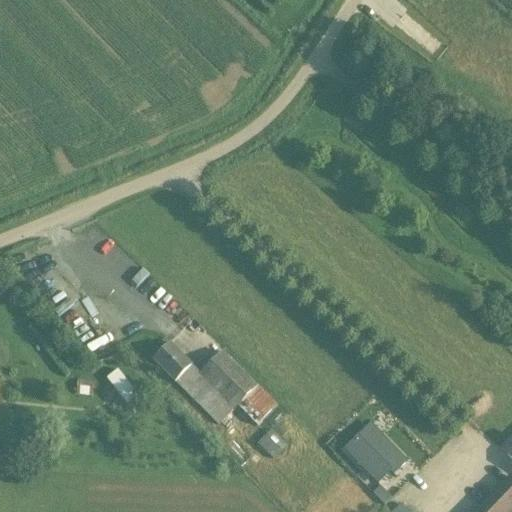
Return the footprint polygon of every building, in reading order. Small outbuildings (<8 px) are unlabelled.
[(95,292),(104,283),(79,258),(70,268),(95,292)] [(36,277),(27,286),(64,323),(72,315),(36,277)] [(168,344),(151,360),(174,383),(218,428),(257,388),(222,353),(199,374),(191,367),(168,344)] [(118,414),(131,414),(130,377),(117,377),(118,414)] [(355,439),(342,451),(376,486),(389,474),(391,477),(405,464),(368,426),(355,439)] [(271,461),(286,447),(270,431),(256,445),(271,461)] [(508,511),(511,508),(511,480),(509,478),(476,511),(508,511)] [(383,485),(375,492),(385,505),(393,498),(383,485)] [(390,511),(412,511),(402,502),(390,511)]
